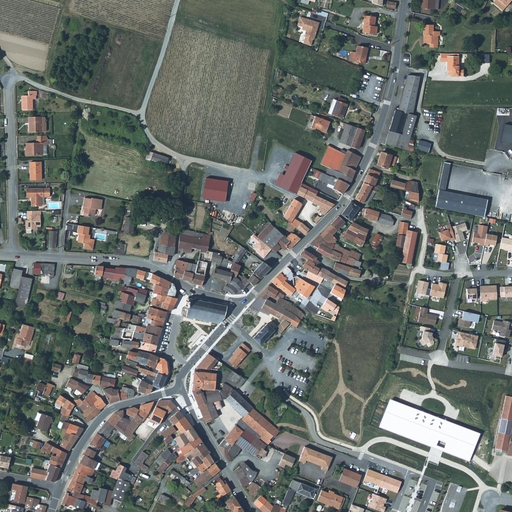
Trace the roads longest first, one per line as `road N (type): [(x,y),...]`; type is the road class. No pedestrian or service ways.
road 1 (secondary): [(242,306),(354,182),(383,114),(403,0)]
road 2 (residential): [(510,372),(439,356),(459,274),(511,272)]
road 3 (track): [(18,76),(139,115),(152,140),(183,158)]
road 4 (residential): [(11,254),(9,82),(18,76)]
road 5 (secondary): [(57,489),(102,414),(180,387)]
road 6 (tertiary): [(252,511),(180,387)]
road 7 (tertiary): [(145,266),(11,254)]
road 8 (unclassified): [(139,115),(176,0)]
